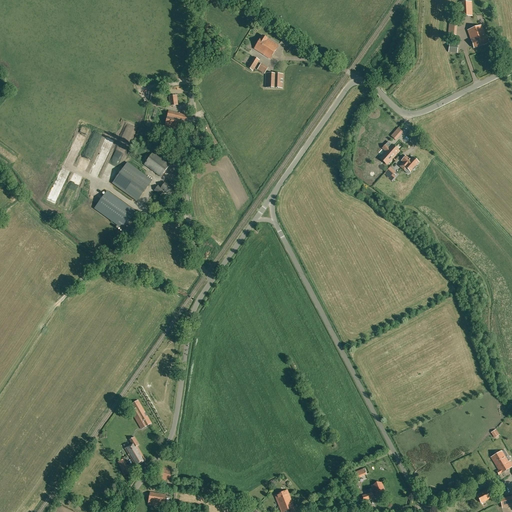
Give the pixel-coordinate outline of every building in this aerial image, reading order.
[(241,0),(236,0),(234,6),(243,10),(247,3),(241,0)] [(472,16),(471,2),(460,2),(460,17),(472,16)] [(467,30),(474,48),(489,43),(482,25),(467,30)] [(279,46),(263,35),(254,48),(270,59),(279,46)] [(449,44),(449,52),(457,53),(458,44),(449,44)] [(254,57),(247,67),(253,71),(259,60),(254,57)] [(261,64),(257,69),(264,73),(268,68),(261,64)] [(283,74),(266,73),(265,87),(282,88),(282,83),(281,83),(281,80),(282,80),(283,74)] [(169,96),(170,106),(178,105),(176,95),(169,96)] [(188,116),(168,111),(165,125),(169,127),(184,131),(188,116)] [(389,148),(385,145),(382,148),(386,151),(382,156),(389,162),(399,151),(392,145),(389,148)] [(162,176),(169,166),(152,154),(145,164),(162,176)] [(406,168),(410,171),(410,172),(412,169),(413,170),(416,167),(415,166),(418,162),(413,157),(410,160),(409,159),(406,156),(401,161),(402,161),(403,162),(400,166),(404,170),(406,168)] [(178,157),(174,166),(180,168),(184,159),(178,157)] [(127,163),(112,183),(137,201),(152,181),(127,163)] [(393,175),(395,172),(390,167),(384,174),(387,177),(389,178),(392,181),(395,177),(393,175)] [(165,183),(161,188),(164,190),(164,191),(169,195),(174,189),(165,183)] [(161,195),(164,191),(164,190),(161,188),(158,186),(155,190),(161,195)] [(94,208),(120,227),(123,229),(136,212),(107,191),(94,208)] [(135,409),(131,411),(135,418),(141,430),(151,424),(147,417),(145,418),(143,414),(145,413),(138,401),(132,404),(135,409)] [(492,431),(496,437),(501,433),(497,427),(492,431)] [(125,449),(136,466),(145,460),(137,446),(139,445),(134,437),(129,440),(132,444),(125,449)] [(499,470),(497,471),(499,475),(511,467),(501,451),(491,457),(499,470)] [(93,462),(97,465),(99,462),(101,463),(104,459),(98,455),(93,462)] [(161,466),(157,478),(169,482),(173,470),(161,466)] [(355,472),(357,478),(366,474),(364,469),(355,472)] [(382,483),(372,486),(374,492),(362,496),(364,500),(385,494),(382,483)] [(490,498),(488,495),(492,493),(491,490),(490,491),(489,489),(477,495),(481,503),(490,498)] [(287,490),(278,494),(286,511),(290,509),(291,511),(295,511),(298,511),(296,506),(293,507),(287,490)] [(166,495),(150,492),(148,505),(164,508),(166,495)] [(283,511),(286,511),(278,494),(275,495),(281,511),(283,511)] [(503,507),(511,504),(511,497),(501,501),(503,507)]
